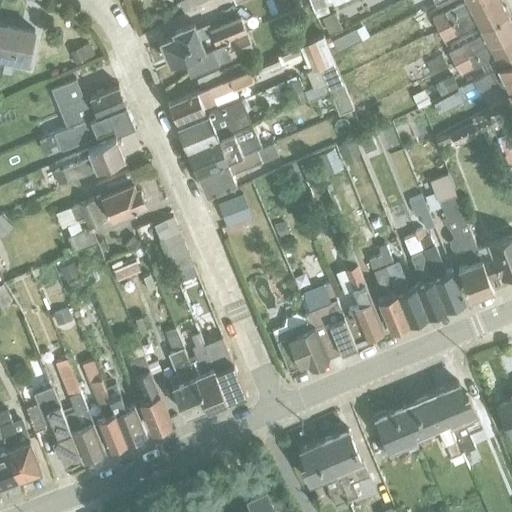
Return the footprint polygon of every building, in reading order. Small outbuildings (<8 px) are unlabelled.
[(511,13),(505,0),(467,0),(507,78),(511,74),(511,13)] [(190,65),(250,41),(236,6),(197,21),(192,9),(152,25),(164,55),(183,48),(190,65)] [(0,12),(0,51),(24,58),(34,21),(0,12)] [(311,57),(332,52),(325,25),(304,31),(311,57)] [(77,61),(96,56),(91,39),(72,45),(77,61)] [(441,48),(426,55),(432,67),(447,60),(441,48)] [(469,75),(483,100),(503,89),(489,64),(469,75)] [(430,80),(444,107),(466,96),(451,69),(430,80)] [(53,87),(70,127),(121,105),(112,83),(86,93),(79,76),(53,87)] [(200,81),(163,95),(199,188),(235,174),(200,81)] [(425,83),(413,88),(418,102),(430,97),(425,83)] [(489,123),(483,110),(449,125),(454,138),(489,123)] [(58,155),(67,176),(133,148),(124,127),(58,155)] [(375,132),(359,137),(366,157),(381,153),(375,132)] [(430,189),(441,221),(464,213),(448,167),(430,173),(435,187),(430,189)] [(63,199),(72,222),(150,193),(142,169),(63,199)] [(243,188),(217,196),(229,231),(254,222),(243,188)] [(421,188),(405,196),(421,226),(437,217),(421,188)] [(357,224),(363,237),(375,231),(368,218),(357,224)] [(194,269),(176,225),(160,232),(178,276),(194,269)] [(450,226),(452,242),(469,240),(468,225),(450,226)] [(511,225),(488,233),(500,273),(511,269),(511,225)] [(411,246),(422,240),(415,227),(404,233),(411,246)] [(430,232),(420,240),(433,258),(444,250),(430,232)] [(370,246),(379,277),(400,270),(391,240),(370,246)] [(459,253),(474,292),(491,286),(476,246),(459,253)] [(344,274),(369,333),(463,295),(447,256),(370,287),(362,267),(344,274)] [(303,286),(312,313),(332,306),(323,279),(303,286)] [(56,320),(76,316),(73,302),(53,306),(56,320)] [(275,328),(293,372),(326,359),(308,316),(299,320),(292,303),(278,308),(284,324),(275,328)] [(325,314),(341,352),(361,344),(345,306),(325,314)] [(176,322),(163,328),(178,361),(190,355),(176,322)] [(120,330),(128,351),(142,347),(134,325),(120,330)] [(70,349),(57,353),(66,385),(80,381),(70,349)] [(97,396),(110,392),(97,350),(84,354),(97,396)] [(169,372),(187,417),(239,396),(221,351),(169,372)] [(135,365),(143,381),(157,374),(148,358),(135,365)] [(462,370),(371,405),(386,443),(477,409),(462,370)] [(511,382),(511,385),(496,392),(511,426),(511,380),(511,381),(511,382)] [(40,398),(68,466),(176,421),(160,382),(72,418),(60,390),(40,398)] [(82,383),(69,386),(74,408),(87,406),(82,383)] [(352,416),(290,438),(304,477),(324,470),(366,456),(352,416)] [(0,474),(40,461),(29,427),(0,436),(0,474)] [(496,431),(485,435),(496,464),(507,460),(496,431)] [(476,441),(464,445),(469,461),(482,456),(476,441)] [(366,456),(324,470),(333,495),(356,487),(352,475),(370,469),(366,456)] [(210,511),(279,511),(268,481),(239,491),(242,500),(210,511)] [(399,511),(395,502),(379,509),(380,511),(399,511)]
